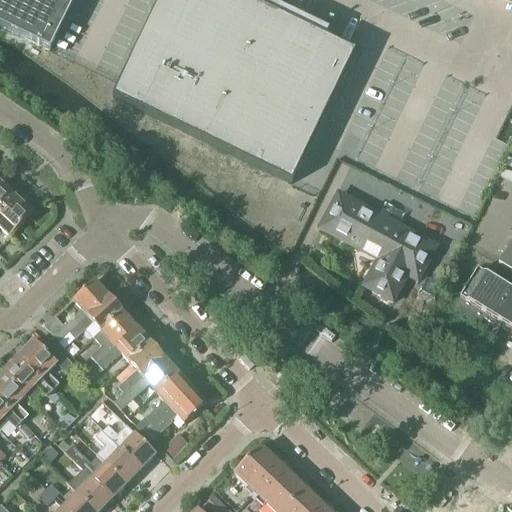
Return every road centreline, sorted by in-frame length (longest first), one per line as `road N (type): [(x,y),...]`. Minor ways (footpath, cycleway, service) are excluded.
road 1 (residential): [(494,478),(159,222),(107,228)]
road 2 (residential): [(264,410),(126,261),(107,228)]
road 3 (unclassified): [(338,0),(504,82)]
road 4 (residential): [(107,228),(68,157),(0,110)]
road 5 (residential): [(372,511),(264,410)]
road 6 (residential): [(0,320),(13,320),(107,228)]
road 7 (residential): [(264,410),(162,511)]
